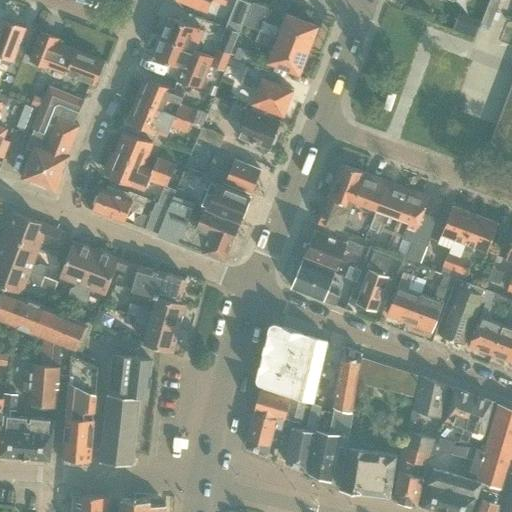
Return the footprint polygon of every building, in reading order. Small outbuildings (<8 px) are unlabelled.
[(215,0),(226,4),(227,1),(227,0),(180,0),(208,11),(211,0),(215,0)] [(237,0),(234,8),(246,13),(250,3),(243,0),(237,0)] [(489,0),(489,1),(481,23),(490,26),(499,0),(489,0)] [(244,25),(259,31),(260,30),(308,49),(317,25),(288,14),(282,28),(264,21),(269,8),(252,2),(244,25)] [(170,16),(162,36),(190,47),(190,48),(196,50),(200,38),(203,29),(170,16)] [(13,60),(26,26),(2,17),(0,23),(0,81),(4,71),(0,69),(0,59),(2,56),(13,60)] [(216,48),(230,54),(238,31),(225,26),(216,48)] [(260,30),(259,31),(256,40),(275,47),(269,60),(299,72),(308,49),(260,30)] [(59,38),(41,31),(30,59),(48,66),(54,51),(71,58),(65,72),(95,84),(97,79),(99,80),(104,68),(102,67),(105,60),(57,41),(59,38)] [(190,47),(162,36),(154,56),(181,67),(177,77),(201,86),(206,73),(194,68),(200,52),(190,48),(190,47)] [(257,51),(236,43),(231,56),(252,64),(257,51)] [(216,48),(213,56),(227,62),(230,54),(216,48)] [(227,62),(213,56),(210,64),(224,69),(227,62)] [(292,89),(263,77),(243,69),(238,82),(252,87),(254,82),(260,84),(253,101),(283,112),(292,89)] [(174,114),(192,122),(193,121),(203,125),(209,108),(199,105),(197,109),(181,103),(185,92),(179,90),(174,89),(145,77),(136,99),(165,111),(165,110),(174,114)] [(75,123),(84,98),(51,85),(26,147),(33,150),(22,177),(55,189),(69,155),(67,154),(79,124),(75,123)] [(160,123),(165,111),(136,99),(127,121),(156,133),(168,137),(171,127),(160,123)] [(275,133),(280,121),(233,103),(228,117),(243,122),(238,134),(270,146),(271,144),(275,142),(277,136),(275,133)] [(511,111),(506,127),(500,125),(491,151),(511,158),(511,111)] [(192,122),(174,114),(170,125),(188,132),(192,122)] [(220,146),(225,135),(202,125),(197,137),(220,146)] [(143,165),(143,163),(152,143),(124,131),(114,153),(143,165)] [(213,145),(197,138),(194,147),(209,153),(213,145)] [(261,169),(234,158),(221,152),(217,162),(230,168),(225,182),(251,192),(253,189),(256,188),(258,183),(257,180),(261,169)] [(152,168),(153,166),(143,163),(143,165),(114,153),(105,175),(144,191),(148,180),(166,186),(170,176),(152,168)] [(157,155),(153,166),(152,168),(170,176),(175,162),(157,155)] [(370,225),(386,181),(364,173),(365,172),(342,163),(340,168),(339,167),(329,192),(331,193),(329,197),(328,196),(323,208),(318,222),(335,228),(335,227),(365,238),(370,225)] [(241,219),(250,196),(211,180),(201,204),(241,219)] [(387,212),(399,217),(409,190),(386,181),(370,225),(381,229),(387,212)] [(108,184),(106,189),(101,187),(92,208),(124,220),(129,209),(141,213),(147,196),(129,190),(129,192),(108,184)] [(183,188),(177,185),(173,194),(180,197),(183,188)] [(405,258),(419,264),(428,241),(413,235),(428,197),(409,190),(399,217),(409,221),(403,238),(411,241),(405,258)] [(168,206),(158,232),(158,233),(224,259),(232,240),(239,222),(203,208),(198,220),(189,217),(195,203),(173,194),(168,206)] [(146,227),(158,232),(168,206),(156,201),(146,227)] [(454,270),(475,213),(452,205),(438,243),(451,247),(449,253),(447,252),(442,265),(454,270)] [(12,210),(1,239),(37,252),(45,232),(59,237),(62,229),(12,210)] [(498,222),(475,213),(454,270),(466,274),(470,261),(468,260),(469,260),(474,246),(487,251),(498,222)] [(336,267),(344,248),(360,254),(364,245),(348,238),(346,243),(315,230),(310,242),(307,243),(305,248),(306,251),(305,255),(336,267)] [(1,239),(0,241),(0,260),(43,277),(48,265),(40,262),(36,264),(33,263),(37,252),(1,239)] [(67,295),(77,298),(96,249),(73,240),(59,276),(73,281),(67,295)] [(96,249),(77,298),(87,302),(92,288),(105,293),(119,257),(96,249)] [(368,268),(369,268),(356,302),(364,306),(366,308),(370,310),(373,309),(375,310),(389,275),(386,274),(392,258),(374,251),(368,268)] [(326,290),(334,271),(303,259),(292,287),(335,304),(339,295),(326,290)] [(43,277),(0,260),(0,284),(22,293),(28,276),(32,277),(33,282),(41,285),(43,277)] [(157,296),(163,272),(138,265),(124,260),(120,269),(135,274),(131,289),(157,296)] [(409,322),(420,292),(407,287),(412,274),(403,271),(387,314),(409,322)] [(186,278),(163,272),(157,296),(179,302),(179,301),(186,278)] [(447,288),(451,289),(455,277),(444,272),(439,284),(438,284),(433,297),(420,292),(409,322),(431,331),(447,288)] [(53,278),(45,276),(42,284),(50,287),(53,278)] [(455,277),(451,289),(437,328),(442,330),(441,334),(463,343),(479,300),(481,297),(484,288),(455,277)] [(93,324),(0,287),(0,320),(52,341),(50,365),(59,365),(58,372),(70,374),(71,348),(82,352),(93,324)] [(484,288),(481,297),(479,300),(485,302),(481,315),(480,315),(469,345),(478,349),(479,352),(485,354),(488,352),(491,353),(503,324),(489,318),(494,305),(499,293),(484,288)] [(157,296),(152,311),(150,311),(148,306),(131,302),(128,312),(179,326),(186,303),(179,301),(179,302),(157,296)] [(146,324),(149,325),(144,342),(173,350),(179,326),(128,312),(126,321),(134,323),(134,324),(142,327),(146,324)] [(283,324),(281,328),(280,328),(279,328),(278,328),(276,329),(275,330),(274,331),(274,332),(261,384),(313,402),(327,339),(283,324)] [(511,327),(503,324),(491,353),(495,355),(496,358),(501,360),(504,358),(511,361),(511,327)] [(332,406),(351,411),(362,353),(362,352),(343,345),(332,406)] [(152,358),(113,353),(100,460),(132,463),(140,397),(148,398),(152,358)] [(97,366),(71,355),(70,374),(67,408),(63,457),(89,460),(97,366)] [(362,356),(357,381),(369,384),(373,360),(362,356)] [(378,387),(383,363),(373,360),(369,384),(378,387)] [(56,405),(58,372),(59,365),(50,365),(32,363),(28,403),(56,405)] [(388,389),(392,366),(383,363),(378,387),(388,389)] [(392,366),(388,389),(416,396),(421,375),(392,366)] [(421,375),(416,396),(413,408),(440,417),(449,385),(421,375)] [(261,385),(254,413),(282,420),(283,417),(284,417),(289,394),(261,385)] [(434,441),(430,453),(440,455),(442,451),(453,452),(456,441),(462,441),(464,426),(473,393),(454,386),(445,419),(445,420),(438,442),(434,441)] [(5,391),(0,444),(0,454),(50,459),(54,420),(43,419),(43,417),(38,417),(38,418),(10,416),(11,410),(15,410),(17,394),(13,393),(14,392),(5,391)] [(492,400),(473,393),(464,426),(462,441),(468,442),(472,429),(483,434),(492,400)] [(305,400),(289,394),(284,417),(300,421),(305,400)] [(320,406),(311,402),(305,429),(291,426),(283,460),(286,461),(286,462),(307,470),(316,431),(320,406)] [(511,511),(511,407),(498,402),(485,450),(477,447),(468,477),(481,481),(504,487),(505,488),(497,511),(511,511)] [(353,412),(351,412),(333,408),(329,433),(317,430),(309,471),(331,479),(337,445),(347,447),(353,412)] [(254,413),(246,446),(267,454),(273,424),(280,426),(282,420),(254,413)] [(435,437),(413,431),(407,429),(398,462),(399,470),(393,498),(417,505),(424,478),(411,473),(414,461),(427,465),(430,453),(434,441),(435,437)] [(396,453),(347,447),(340,488),(390,495),(396,453)] [(478,490),(481,481),(468,477),(432,468),(421,506),(443,511),(470,511),(477,495),(478,490)] [(504,487),(481,481),(478,490),(477,495),(480,496),(483,486),(503,491),(504,487)] [(496,511),(503,491),(483,486),(480,496),(474,511),(496,511)] [(106,511),(108,496),(73,494),(71,511),(106,511)] [(120,511),(165,511),(166,504),(150,503),(150,499),(122,497),(120,511)]
